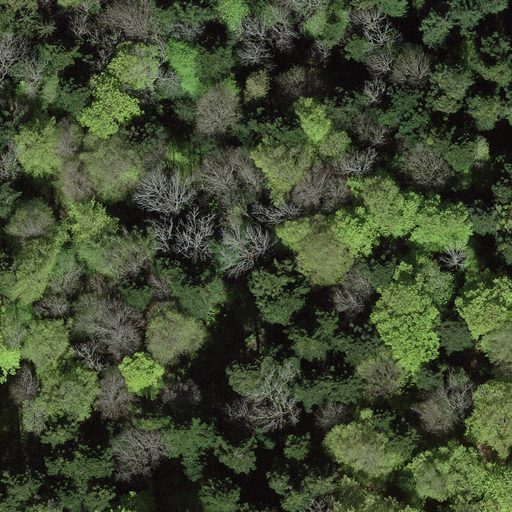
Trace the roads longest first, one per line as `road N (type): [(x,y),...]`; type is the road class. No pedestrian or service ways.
road 1 (track): [(511,163),(236,361),(0,486)]
road 2 (track): [(511,431),(380,511)]
